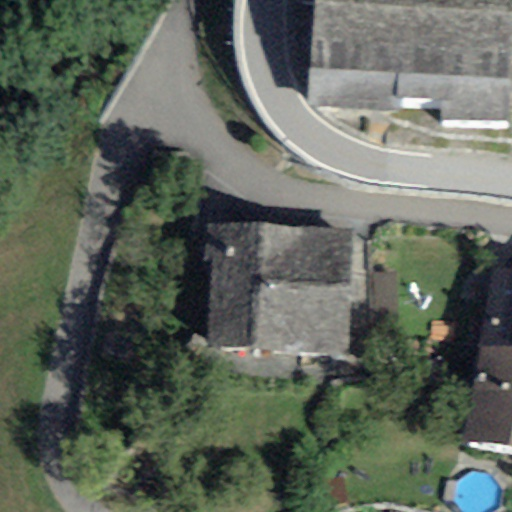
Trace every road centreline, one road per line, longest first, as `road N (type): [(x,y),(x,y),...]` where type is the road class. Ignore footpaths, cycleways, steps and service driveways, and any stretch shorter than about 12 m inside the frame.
road 1 (residential): [(511,220),(313,202),(246,174),(220,152),(169,65),(186,0)]
road 2 (tertiary): [(263,0),(270,85),(285,114),(312,137),(369,163),(511,176)]
